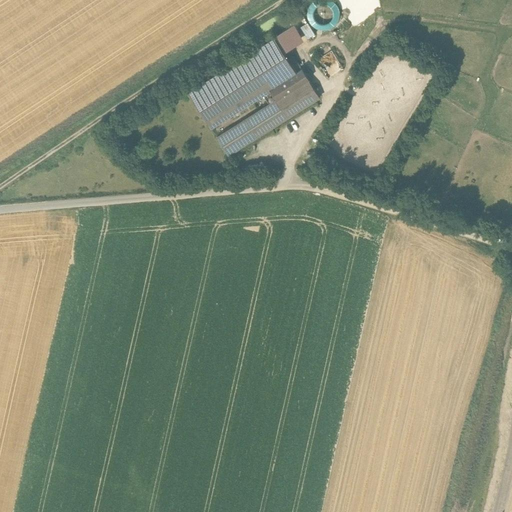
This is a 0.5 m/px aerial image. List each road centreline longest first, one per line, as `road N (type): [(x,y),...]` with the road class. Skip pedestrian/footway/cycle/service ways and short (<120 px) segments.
road 1 (track): [(0,210),(301,186),(511,248)]
road 2 (track): [(288,0),(0,184)]
